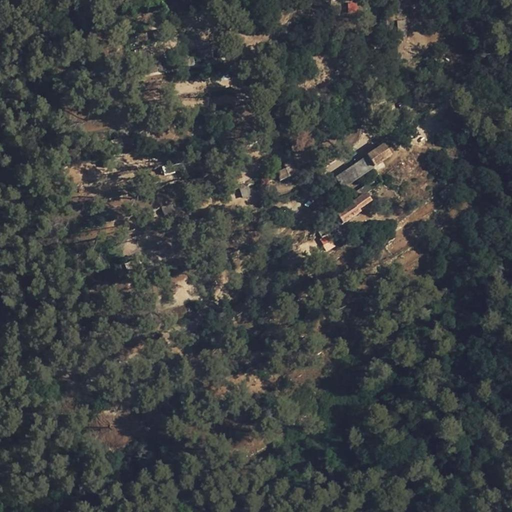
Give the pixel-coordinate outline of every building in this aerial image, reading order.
[(347,2),(348,12),(357,12),(357,2),(347,2)] [(396,21),(398,31),(405,30),(404,19),(396,21)] [(334,178),(341,189),(374,166),(389,156),(382,145),(371,153),(334,178)] [(280,179),(293,175),(290,166),(277,171),(280,179)] [(155,188),(164,218),(189,210),(181,181),(155,188)] [(350,203),(363,194),(364,195),(373,188),(369,182),(346,198),(350,203)] [(333,214),(340,226),(358,214),(357,211),(369,203),(364,195),(363,194),(350,203),(333,214)] [(319,239),(327,251),(336,245),(328,233),(319,239)]
